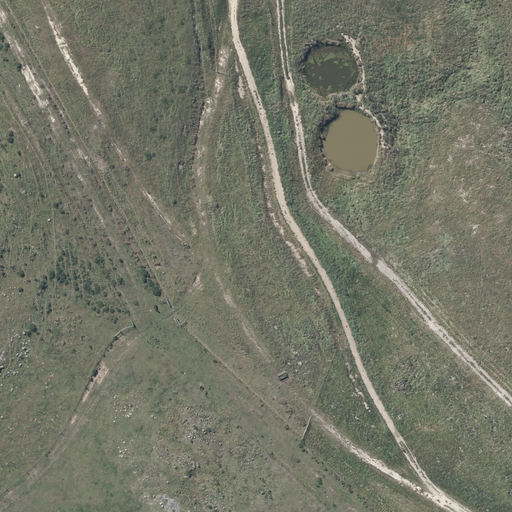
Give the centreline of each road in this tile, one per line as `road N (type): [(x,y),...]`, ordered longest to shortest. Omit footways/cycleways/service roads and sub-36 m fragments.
road 1 (track): [(42,0),(81,80),(296,391),(363,452),(425,486)]
road 2 (track): [(229,0),(192,97),(179,188),(186,234)]
